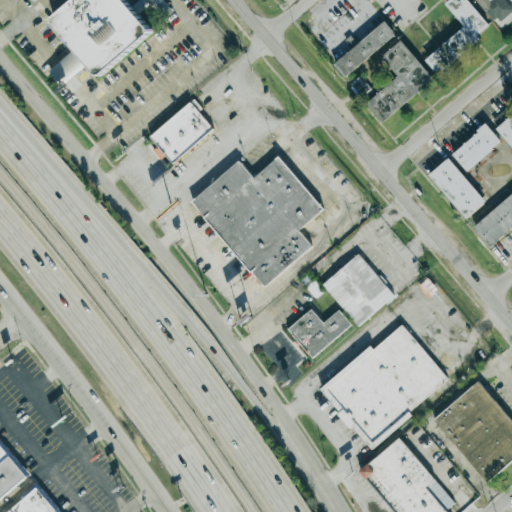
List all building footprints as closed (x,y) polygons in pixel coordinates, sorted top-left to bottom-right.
[(99,77),(153,33),(126,0),(75,0),(52,19),(99,77)] [(147,0),(163,17),(171,10),(162,0),(147,0)] [(491,29),(467,0),(449,0),(445,4),(464,27),(424,59),(436,74),(491,29)] [(475,0),(501,29),(511,19),(511,4),(508,0),(475,0)] [(396,35),(385,22),(333,64),(344,77),(396,35)] [(398,76),(366,103),(382,122),(433,80),(401,40),(382,56),(398,76)] [(61,86),(84,65),(71,51),(48,72),(61,86)] [(149,137),(157,147),(153,151),(161,160),(166,156),(172,163),(214,128),(192,101),(149,137)] [(511,114),(511,115),(506,109),(490,123),(511,149),(511,114)] [(465,221),(486,203),(463,175),(502,143),(487,125),(427,174),(465,221)] [(323,211),(280,157),(253,178),(240,162),(191,201),(261,289),(312,248),(298,231),(323,211)] [(511,195),(473,226),(489,247),(511,229),(511,195)] [(393,296),(360,255),(322,285),(342,310),(323,325),(311,310),(286,330),(311,361),(393,296)] [(402,324),(320,390),(368,449),(450,383),(402,324)] [(511,461),(511,422),(479,381),(432,419),(484,484),(511,461)] [(434,482),(401,438),(361,468),(394,511),(445,511),(427,487),(434,482)] [(0,499),(27,478),(0,444),(0,499)] [(56,511),(36,488),(8,511),(56,511)]
